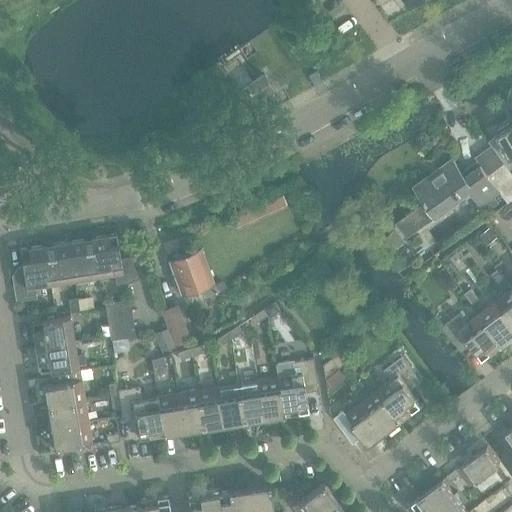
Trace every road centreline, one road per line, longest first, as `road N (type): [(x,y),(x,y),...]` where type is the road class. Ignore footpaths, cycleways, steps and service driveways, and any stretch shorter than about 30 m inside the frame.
road 1 (residential): [(0,224),(131,200),(240,158),(402,66)]
road 2 (residential): [(361,486),(328,443),(49,489)]
road 3 (residential): [(49,489),(21,469),(0,324)]
road 4 (residential): [(402,66),(511,6)]
road 5 (residential): [(460,415),(361,486)]
